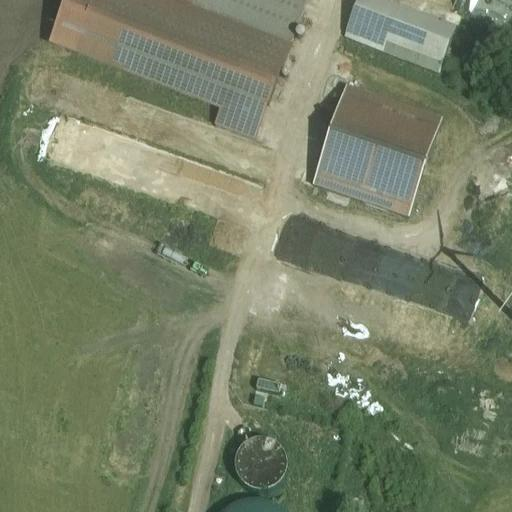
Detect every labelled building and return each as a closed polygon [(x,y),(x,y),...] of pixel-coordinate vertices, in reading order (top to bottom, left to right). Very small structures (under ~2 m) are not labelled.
[(285,48),(302,0),(190,0),(186,12),(285,48)] [(470,0),(471,16),(486,16),(486,0),(470,0)] [(511,0),(502,0),(492,20),(511,30),(511,0)] [(449,74),(461,41),(358,2),(345,35),(449,74)] [(75,88),(67,111),(79,115),(88,92),(75,88)] [(434,141),(339,106),(302,208),(397,242),(434,141)] [(429,266),(430,290),(427,290),(427,303),(445,302),(446,316),(494,315),(493,283),(450,284),(450,266),(429,266)] [(292,485),(285,446),(247,452),(253,491),(292,485)]
